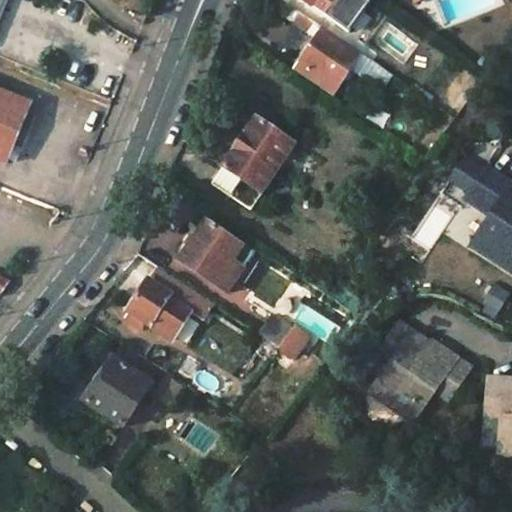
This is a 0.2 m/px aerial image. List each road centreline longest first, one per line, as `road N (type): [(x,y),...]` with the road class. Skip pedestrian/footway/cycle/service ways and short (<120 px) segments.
road 1 (secondary): [(197,0),(106,215),(0,359)]
road 2 (residential): [(115,511),(0,421)]
